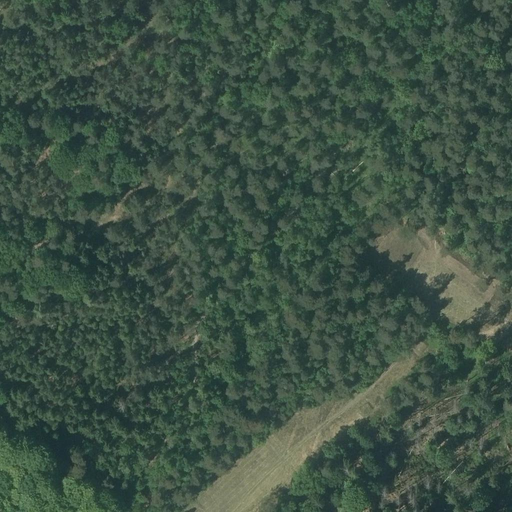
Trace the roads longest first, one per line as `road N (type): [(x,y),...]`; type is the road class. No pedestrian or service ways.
road 1 (track): [(434,0),(401,72),(197,320),(194,400),(105,511)]
road 2 (track): [(511,322),(474,303),(437,312),(235,511)]
